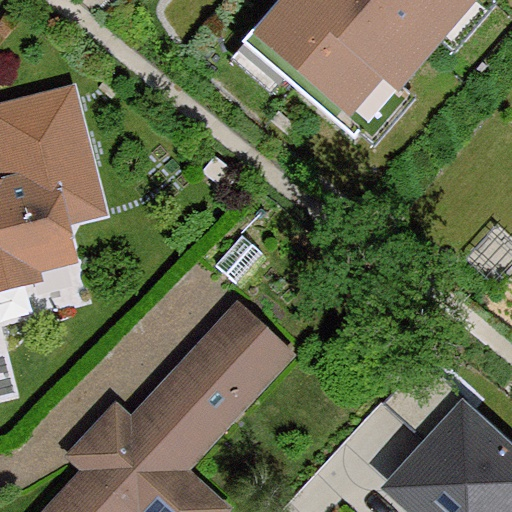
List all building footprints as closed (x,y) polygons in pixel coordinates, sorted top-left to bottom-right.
[(479,0),(286,0),(250,43),(364,137),(479,0)] [(70,96),(10,112),(28,183),(12,187),(0,189),(0,285),(21,280),(29,267),(71,256),(61,218),(99,208),(70,96)] [(28,183),(10,112),(0,114),(0,138),(12,187),(28,183)] [(280,113),(273,121),(293,138),(300,129),(280,113)] [(133,425),(118,411),(78,454),(94,468),(53,511),(139,511),(140,511),(141,511),(217,511),(222,507),(180,468),(286,352),(240,309),(133,425)] [(395,488),(421,511),(511,511),(511,454),(462,408),(470,399),(425,358),(384,403),(433,447),(395,488)]
